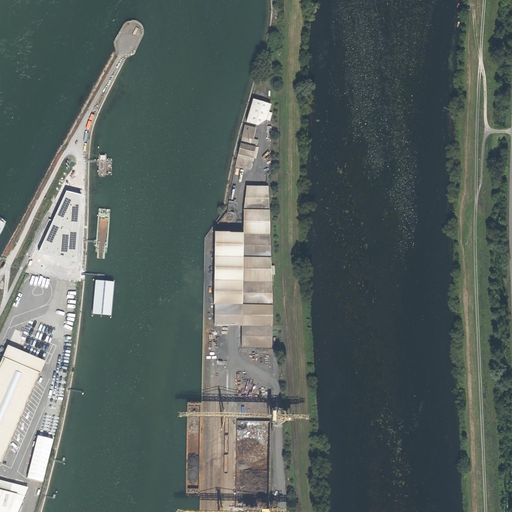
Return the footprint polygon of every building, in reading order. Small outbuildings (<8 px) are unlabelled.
[(246,122),(258,125),(266,120),(270,121),(272,113),(269,112),(271,105),(253,99),(246,122)] [(255,128),(245,126),(242,137),(235,167),(250,170),(257,140),(252,139),(255,128)] [(246,187),(243,210),(243,234),(242,305),(241,326),(241,347),(272,346),(270,275),(270,266),(268,187),(246,187)] [(76,211),(75,210),(65,210),(65,218),(74,219),(75,218),(77,217),(77,216),(78,215),(78,214),(77,213),(76,211)] [(216,234),(214,305),(242,305),(243,234),(216,234)] [(241,326),(242,305),(214,305),(214,325),(241,326)] [(0,427),(8,431),(20,347),(4,340),(0,349),(0,427)] [(37,435),(28,478),(43,481),(53,438),(37,435)] [(0,482),(0,490),(10,493),(12,486),(0,482)] [(0,511),(17,511),(22,502),(15,499),(17,495),(10,493),(0,490),(0,511)]
